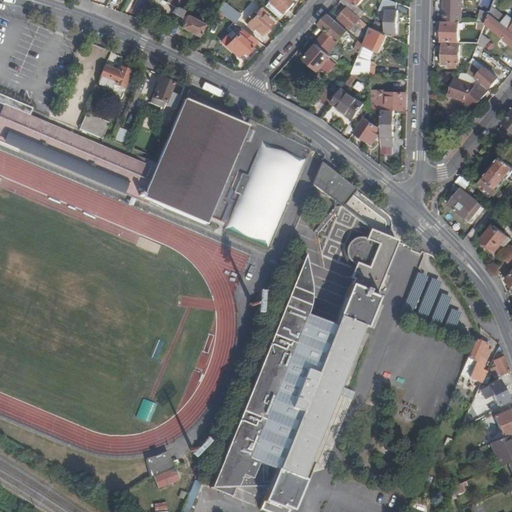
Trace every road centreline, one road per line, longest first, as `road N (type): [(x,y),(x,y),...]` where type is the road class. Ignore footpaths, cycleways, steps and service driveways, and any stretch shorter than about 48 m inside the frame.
road 1 (secondary): [(27,0),(121,31),(242,92)]
road 2 (residential): [(418,178),(424,0)]
road 3 (residential): [(511,90),(452,163),(418,178)]
road 4 (residential): [(324,0),(242,92)]
